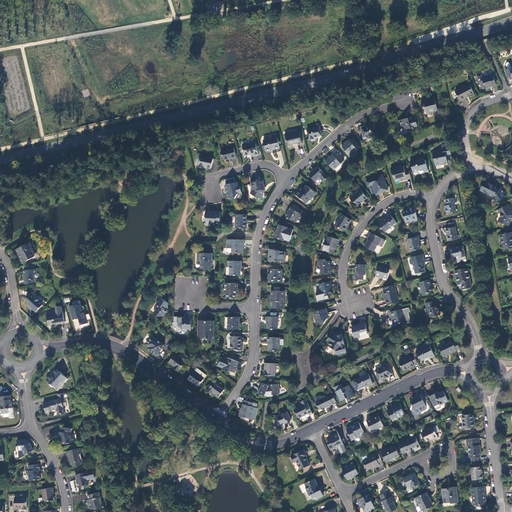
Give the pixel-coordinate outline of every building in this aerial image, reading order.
[(497,85),(493,75),(489,76),(483,78),(481,74),(477,76),(479,82),(480,82),(483,90),(486,89),(486,90),(490,88),(490,87),(497,85)] [(470,85),(456,92),(461,102),(467,99),(467,97),(475,93),(470,85)] [(437,110),(434,97),(429,98),(429,99),(426,100),(426,99),(421,101),(422,107),(424,107),(426,112),(432,110),(432,111),(437,110)] [(414,116),(399,119),(401,127),(404,129),(416,125),(414,116)] [(376,134),(373,123),(369,124),(364,125),(364,126),(361,126),(363,137),(366,137),(367,138),(372,137),(372,135),(376,134)] [(318,126),(306,129),(309,139),(314,138),(314,137),(321,136),(318,126)] [(298,131),(285,134),(286,139),(285,140),(286,141),(287,144),(288,148),(293,147),(297,148),(299,150),(297,144),(301,143),(298,131)] [(277,136),(262,140),(265,150),(279,147),(277,136)] [(360,145),(353,137),(350,140),(349,139),(341,146),(349,155),(360,145)] [(242,145),(241,145),(244,155),(250,154),(251,156),(258,154),(255,142),(246,144),(242,145)] [(446,154),(451,153),(449,143),(442,144),(443,149),(432,151),(434,160),(435,160),(436,165),(445,163),(445,162),(448,161),(446,154)] [(233,147),(220,150),(223,159),(230,157),(231,158),(235,157),(233,147)] [(333,169),(343,160),(336,152),(334,154),(332,153),(325,160),(333,169)] [(212,158),(199,155),(198,160),(197,166),(203,168),(203,166),(210,168),(212,158)] [(410,160),(412,171),(414,172),(417,171),(418,170),(423,168),(423,170),(428,169),(425,159),(422,158),(419,158),(418,158),(410,160)] [(402,179),(410,177),(408,170),(404,171),(403,165),(390,168),(392,174),(394,180),(402,178),(402,179)] [(327,176),(318,166),(308,175),(313,180),(318,176),(322,180),(327,176)] [(381,174),(365,181),(367,186),(372,184),(376,193),(388,189),(381,174)] [(256,181),(250,182),(252,190),(250,193),(259,199),(263,191),(261,190),(263,187),(264,187),(262,178),(255,179),(256,181)] [(236,181),(224,184),(225,189),(227,189),(227,192),(226,193),(227,198),(234,198),(236,193),(241,192),(239,185),(237,186),(236,181)] [(501,190),(488,183),(485,190),(491,193),(490,195),(494,197),(497,202),(506,198),(503,193),(501,191),(502,191),(501,190)] [(315,192),(306,184),(300,190),(299,189),(295,193),(300,198),(300,197),(305,201),(308,198),(309,199),(315,192)] [(358,190),(350,198),(352,201),(354,201),(357,205),(362,202),(361,201),(367,197),(360,189),(358,190)] [(453,197),(447,199),(446,199),(447,205),(445,205),(446,213),(456,211),(453,197)] [(295,222),(302,210),(293,204),(291,207),(290,207),(285,216),(295,222)] [(405,221),(417,218),(415,207),(414,207),(413,206),(409,207),(409,209),(402,211),(405,221)] [(508,225),(509,224),(510,220),(511,216),(511,213),(508,206),(499,210),(502,216),(499,222),(508,225)] [(219,223),(220,211),(213,211),(212,213),(209,213),(209,212),(205,212),(205,215),(204,215),(204,217),(205,217),(205,220),(207,223),(219,223)] [(246,214),(235,214),(235,227),(246,227),(246,221),(246,214)] [(351,220),(341,214),(334,224),(343,230),(348,223),(349,223),(351,220)] [(390,214),(377,224),(380,228),(381,227),(385,231),(392,225),(393,226),(397,222),(390,214)] [(283,240),(287,227),(278,224),(275,231),(274,231),(273,235),(274,236),(283,240)] [(455,226),(445,228),(446,232),(447,232),(449,240),(458,238),(455,226)] [(382,238),(370,232),(367,237),(368,238),(364,246),(373,251),(377,244),(378,243),(379,243),(382,238)] [(511,232),(500,235),(501,240),(502,240),(503,246),(504,245),(505,250),(511,248),(511,232)] [(338,239),(327,235),(325,244),(324,244),(322,249),(328,251),(329,250),(333,251),(336,243),(337,243),(338,239)] [(418,236),(407,238),(410,251),(420,249),(418,241),(419,240),(418,236)] [(243,239),(226,239),(226,244),(231,244),(231,252),(242,252),(242,244),(243,244),(243,239)] [(30,242),(17,248),(22,258),(21,258),(23,262),(35,256),(31,247),(32,246),(30,242)] [(463,245),(449,248),(451,256),(454,258),(457,258),(458,262),(467,260),(465,253),(463,245)] [(284,251),(268,249),(268,255),(269,255),(269,261),(284,261),(284,251)] [(211,253),(198,252),(198,261),(200,261),(200,268),(208,269),(211,266),(211,253)] [(423,257),(412,260),(415,273),(424,271),(422,262),(424,262),(423,257)] [(329,273),(330,261),(325,261),(325,259),(319,259),(319,267),(320,269),(320,273),(329,273)] [(240,261),(228,261),(227,267),(229,267),(229,275),(239,275),(240,266),(240,261)] [(34,267),(34,263),(25,266),(25,270),(24,270),(24,274),(23,277),(25,280),(26,284),(37,282),(36,277),(40,277),(40,274),(37,273),(36,267),(34,267)] [(365,265),(356,264),(355,274),(353,274),(353,280),(358,280),(358,279),(363,280),(363,274),(365,274),(365,265)] [(390,269),(378,265),(375,276),(379,278),(380,276),(387,278),(390,269)] [(468,268),(454,270),(455,276),(456,276),(458,285),(461,285),(462,288),(463,290),(467,289),(468,287),(471,286),(468,268)] [(281,269),(270,269),(270,273),(268,274),(268,276),(267,276),(267,279),(270,279),(270,282),(280,282),(280,280),(281,280),(281,269)] [(429,279),(420,282),(423,294),(432,291),(429,279)] [(320,289),(318,289),(315,293),(317,300),(328,297),(327,295),(331,294),(329,286),(331,286),(329,281),(318,284),(320,289)] [(236,283),(224,282),(224,287),(223,288),(223,291),(225,293),(225,297),(235,297),(235,288),(236,283)] [(396,288),(395,284),(383,288),(384,291),(383,291),(384,296),(385,295),(387,304),(398,301),(397,296),(396,296),(394,289),(396,288)] [(283,291),(271,290),(271,297),(272,297),(272,300),(270,300),(270,307),(282,308),(282,300),(283,300),(283,291)] [(33,292),(25,299),(28,302),(27,303),(28,307),(32,307),(33,309),(36,312),(43,305),(38,301),(39,300),(35,296),(35,294),(33,292)] [(167,302),(160,297),(156,303),(157,303),(157,307),(155,310),(155,314),(158,316),(162,316),(166,310),(166,309),(166,308),(167,302)] [(435,300),(425,303),(427,308),(425,308),(426,314),(429,314),(430,317),(440,314),(438,308),(437,309),(435,300)] [(81,306),(74,307),(74,305),(69,306),(73,319),(76,319),(79,318),(81,325),(88,323),(83,305),(81,306)] [(62,310),(62,306),(59,306),(56,306),(56,310),(57,310),(57,313),(54,313),(53,311),(50,311),(51,314),(47,314),(46,315),(48,325),(52,325),(55,327),(57,327),(58,324),(61,323),(64,323),(62,310)] [(326,308),(314,312),(316,320),(319,320),(320,324),(323,323),(327,318),(327,317),(326,313),(327,313),(326,308)] [(402,309),(390,312),(391,317),(393,317),(395,324),(405,321),(402,309)] [(191,330),(191,318),(186,318),(183,318),(183,317),(177,316),(177,325),(176,327),(176,329),(178,331),(180,332),(182,330),(191,330)] [(277,317),(266,316),(266,321),(267,321),(267,329),(276,329),(277,317)] [(228,317),(228,329),(238,329),(238,324),(238,317),(228,317)] [(213,321),(200,321),(200,328),(198,328),(198,336),(204,336),(206,339),(213,339),(213,321)] [(358,326),(351,327),(354,338),(360,337),(360,336),(368,333),(365,323),(358,324),(358,326)] [(344,346),(341,331),(336,332),(337,335),(333,336),(333,337),(328,346),(338,352),(341,347),(344,346)] [(156,355),(164,345),(152,336),(146,344),(149,347),(148,349),(156,355)] [(231,337),(230,350),(241,350),(241,344),(241,337),(231,337)] [(279,337),(267,337),(267,342),(268,342),(268,350),(273,350),(273,351),(279,351),(279,337)] [(456,349),(459,348),(456,341),(453,342),(451,339),(438,346),(443,356),(456,350),(456,349)] [(429,344),(416,351),(418,356),(419,356),(421,360),(428,356),(429,357),(434,355),(429,344)] [(181,358),(174,354),(168,362),(175,367),(174,367),(178,370),(184,362),(181,359),(181,358)] [(413,364),(417,363),(413,355),(410,357),(409,356),(398,361),(402,369),(407,367),(407,368),(414,365),(413,364)] [(238,361),(227,357),(222,369),(228,371),(230,370),(234,372),(236,368),(235,367),(238,361)] [(276,364),(265,363),(264,367),(265,367),(264,375),(275,376),(276,364)] [(387,364),(375,370),(379,379),(383,377),(384,378),(388,377),(387,375),(391,373),(387,364)] [(51,375),(46,380),(53,385),(57,388),(64,381),(63,381),(66,377),(60,372),(57,370),(54,373),(52,376),(51,375)] [(199,374),(193,371),(187,378),(198,386),(204,378),(199,374)] [(368,373),(356,379),(360,388),(367,385),(368,386),(373,383),(368,373)] [(224,389),(214,382),(211,386),(209,385),(205,390),(210,393),(211,392),(218,397),(224,389)] [(269,385),(261,383),(260,387),(259,387),(257,393),(265,395),(268,396),(272,396),(272,394),(278,394),(278,389),(279,389),(278,384),(271,384),(271,385),(269,385)] [(348,386),(335,391),(340,401),(347,398),(348,399),(353,396),(348,386)] [(429,396),(434,406),(438,404),(439,405),(448,401),(443,390),(435,394),(435,393),(429,396)] [(332,403),(336,402),(333,396),(330,398),(328,395),(328,394),(322,397),(320,396),(316,397),(315,400),(316,402),(315,402),(319,409),(325,407),(333,404),(332,403)] [(425,404),(420,394),(416,396),(416,397),(410,400),(414,409),(425,404)] [(10,396),(0,396),(0,408),(1,409),(2,414),(8,413),(8,408),(12,408),(11,402),(10,402),(10,400),(10,396)] [(59,399),(43,403),(46,413),(51,412),(50,410),(55,409),(56,411),(57,411),(58,414),(64,413),(63,407),(62,403),(61,399),(59,399)] [(312,414),(306,399),(302,400),(304,404),(294,409),(298,418),(302,416),(308,413),(309,415),(312,414)] [(257,403),(244,400),(241,410),(240,410),(238,416),(249,419),(252,407),(255,408),(257,403)] [(404,414),(399,403),(391,407),(392,408),(387,410),(391,419),(396,416),(397,418),(404,414)] [(286,412),(277,416),(275,416),(273,419),(275,420),(273,424),(280,426),(281,424),(286,422),(289,423),(290,420),(286,412)] [(473,414),(462,415),(463,428),(475,427),(475,422),(474,422),(473,414)] [(370,418),(366,420),(371,431),(383,426),(378,416),(370,419),(370,418)] [(364,433),(358,421),(353,423),(354,425),(346,429),(351,439),(364,433)] [(72,429),(61,427),(60,432),(59,432),(60,438),(59,438),(60,443),(65,442),(66,444),(68,443),(68,444),(70,444),(70,443),(73,442),(71,434),(72,429)] [(438,437),(433,427),(422,432),(426,441),(433,438),(433,439),(438,437)] [(343,445),(338,433),(333,436),(329,438),(329,439),(328,440),(327,443),(330,450),(337,447),(338,447),(343,445)] [(402,443),(399,445),(402,452),(405,450),(406,451),(409,450),(410,450),(414,449),(416,448),(417,450),(421,448),(415,437),(405,441),(401,442),(402,443)] [(479,445),(479,438),(466,439),(467,447),(468,447),(469,456),(475,456),(475,457),(481,457),(480,448),(479,448),(479,445)] [(17,441),(18,451),(19,459),(25,456),(24,455),(33,451),(29,442),(27,441),(25,440),(17,441)] [(395,445),(381,452),(386,462),(399,455),(395,445)] [(80,448),(66,452),(67,456),(68,457),(70,457),(71,461),(70,463),(71,467),(72,467),(83,465),(80,452),(81,452),(80,448)] [(300,469),(309,464),(304,454),(305,453),(304,450),(302,450),(293,454),(293,455),(291,456),(293,462),(296,461),(300,469)] [(378,463),(382,461),(378,455),(375,457),(374,455),(362,461),(367,469),(375,466),(376,467),(379,465),(378,463)] [(29,481),(40,479),(39,473),(38,470),(40,470),(39,465),(28,466),(29,471),(28,471),(29,481)] [(354,465),(342,470),(347,480),(352,477),(352,476),(358,473),(354,465)] [(481,467),(471,468),(473,480),(483,479),(482,475),(481,467)] [(89,486),(85,473),(76,475),(79,488),(89,486)] [(414,473),(403,478),(407,487),(409,486),(411,488),(420,484),(414,473)] [(304,483),(300,485),(303,491),(306,490),(309,496),(311,495),(313,499),(317,497),(318,498),(323,496),(320,490),(314,479),(304,483)] [(457,502),(456,486),(449,487),(449,488),(442,489),(443,498),(445,497),(446,502),(451,502),(457,502)] [(484,487),(471,488),(471,492),(472,492),(474,505),(485,504),(484,487)] [(52,488),(42,490),(44,502),(54,500),(53,493),(53,492),(52,488)] [(99,492),(88,495),(89,500),(87,500),(88,502),(89,502),(89,504),(88,505),(90,509),(92,509),(92,510),(104,507),(103,506),(102,506),(99,499),(101,498),(101,497),(100,497),(99,492)] [(382,501),(386,511),(390,511),(397,509),(393,501),(396,500),(393,495),(390,497),(387,492),(380,495),(382,501)] [(426,492),(414,498),(417,504),(419,503),(422,510),(427,508),(432,506),(428,497),(429,497),(426,492)] [(374,506),(368,495),(358,499),(357,502),(360,507),(362,508),(364,511),(365,511),(370,510),(369,508),(374,506)] [(27,498),(14,498),(15,509),(27,509),(27,498)]
